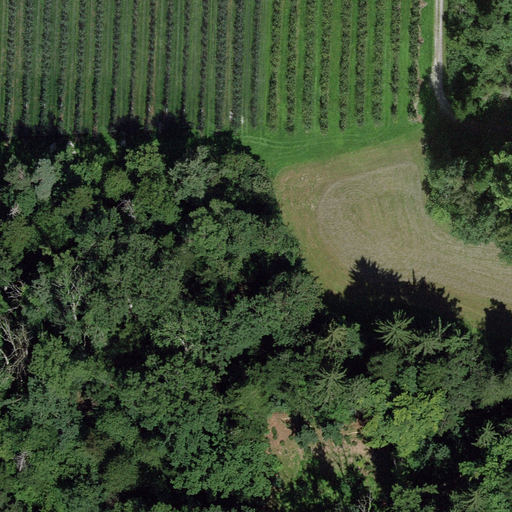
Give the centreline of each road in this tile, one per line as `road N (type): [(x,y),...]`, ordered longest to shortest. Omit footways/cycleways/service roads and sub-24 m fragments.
road 1 (track): [(432,0),(425,139),(511,143)]
road 2 (track): [(511,463),(360,475)]
